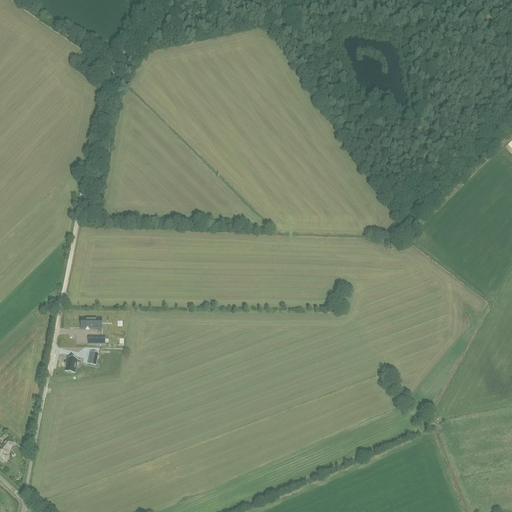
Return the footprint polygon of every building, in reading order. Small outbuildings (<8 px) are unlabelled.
[(81,328),(98,328),(98,319),(81,319),(81,328)] [(98,354),(91,352),(88,364),(96,366),(98,354)] [(74,373),(76,367),(77,362),(77,361),(68,359),(68,363),(66,362),(65,367),(67,367),(66,371),(74,373)] [(97,386),(84,392),(101,431),(115,425),(97,386)] [(70,410),(72,394),(60,392),(55,420),(61,421),(63,408),(70,410)] [(63,413),(62,417),(70,419),(70,416),(79,418),(80,410),(71,408),(70,415),(63,413)] [(114,438),(144,429),(141,421),(111,430),(114,438)] [(8,451),(7,451),(14,443),(8,439),(2,446),(1,445),(0,446),(0,456),(2,458),(8,451)]
